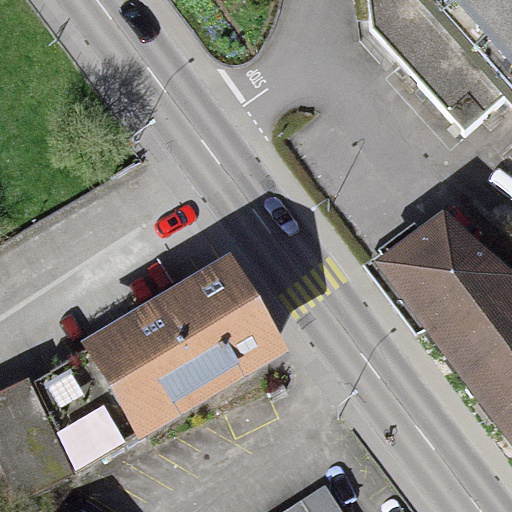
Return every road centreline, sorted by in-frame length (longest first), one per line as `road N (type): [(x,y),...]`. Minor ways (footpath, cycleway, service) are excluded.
road 1 (primary): [(200,138),(483,511)]
road 2 (residential): [(303,0),(280,77),(200,138)]
road 3 (primary): [(96,0),(200,138)]
